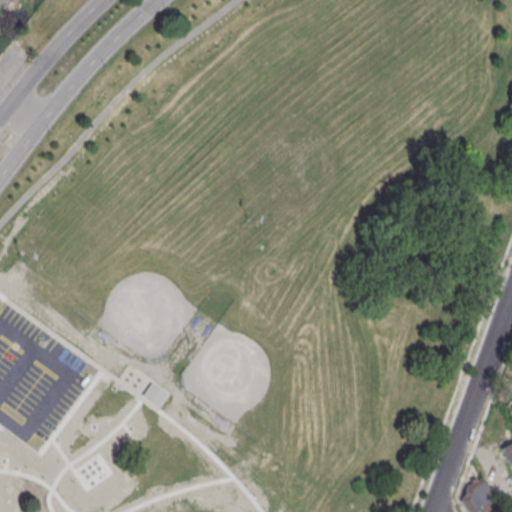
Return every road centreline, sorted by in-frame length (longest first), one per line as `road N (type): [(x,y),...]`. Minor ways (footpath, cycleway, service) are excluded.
road 1 (tertiary): [(0,175),(85,68),(157,0)]
road 2 (residential): [(430,511),(511,291)]
road 3 (tertiary): [(101,0),(0,117)]
